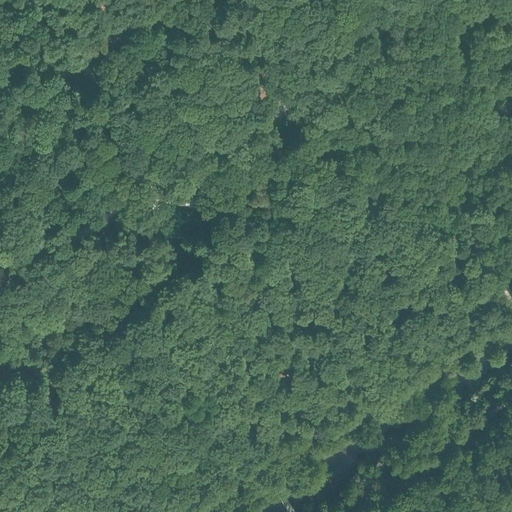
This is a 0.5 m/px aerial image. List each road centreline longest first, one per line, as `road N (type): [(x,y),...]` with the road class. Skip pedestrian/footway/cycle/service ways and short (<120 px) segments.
road 1 (unknown): [(511,107),(330,215),(244,287),(169,406),(147,417),(73,407),(0,359)]
road 2 (unknown): [(225,0),(0,177)]
